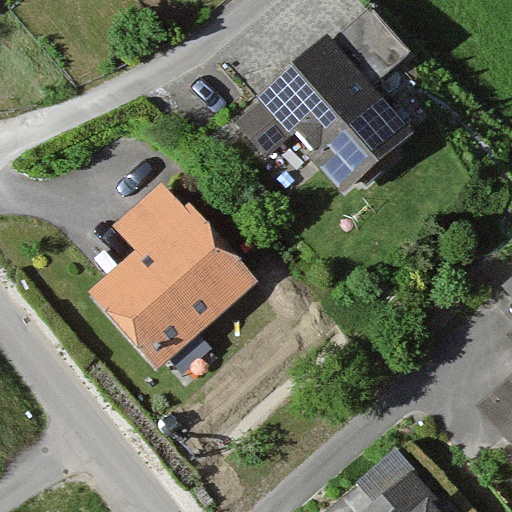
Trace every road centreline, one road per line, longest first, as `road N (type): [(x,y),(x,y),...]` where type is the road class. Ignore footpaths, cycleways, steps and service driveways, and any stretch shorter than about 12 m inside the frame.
road 1 (residential): [(0,144),(186,60),(257,0)]
road 2 (tertiary): [(0,313),(157,511)]
